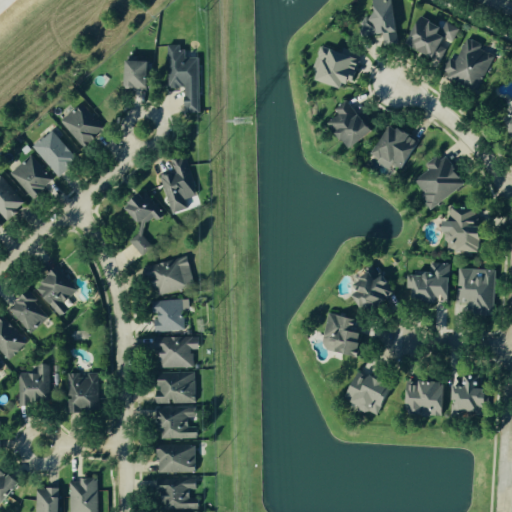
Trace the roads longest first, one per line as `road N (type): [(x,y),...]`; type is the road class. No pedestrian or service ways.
road 1 (residential): [(126,511),(124,330),(102,250),(75,205)]
road 2 (residential): [(511,348),(509,190),(452,121),(399,85)]
road 3 (residential): [(144,130),(122,164),(0,270)]
road 4 (residential): [(503,511),(511,348)]
